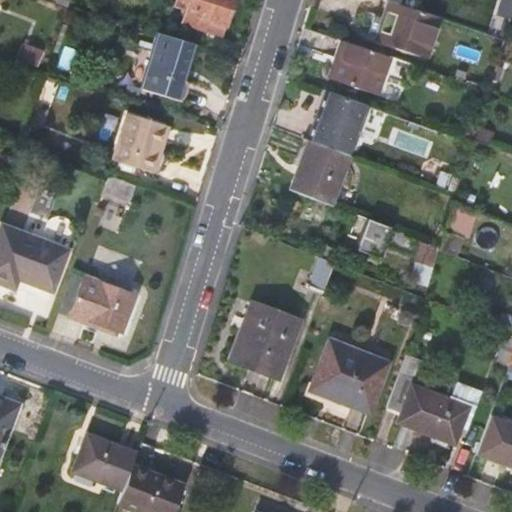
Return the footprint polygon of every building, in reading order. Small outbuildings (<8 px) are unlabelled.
[(222,36),(233,0),(175,0),(175,2),(189,6),(184,24),(222,36)] [(511,0),(501,0),(497,15),(510,19),(511,10),(511,0)] [(439,17),(398,3),(392,21),(399,24),(393,43),(426,54),(439,17)] [(399,24),(392,21),(385,40),(393,43),(399,24)] [(198,46),(160,35),(151,67),(153,68),(147,90),(184,101),(190,81),(188,81),(198,46)] [(349,41),(342,39),(334,63),(341,66),(349,41)] [(341,66),(334,63),(329,78),(377,93),(389,55),(349,41),(341,66)] [(325,89),(315,119),(333,125),(343,96),(325,89)] [(315,119),(308,139),(351,156),(368,105),(343,96),(333,125),(315,119)] [(157,173),(171,125),(130,114),(116,161),(157,173)] [(308,139),(291,190),(334,206),(351,156),(308,139)] [(436,188),(457,195),(461,180),(442,173),(436,188)] [(511,192),(511,175),(507,173),(502,188),(511,192)] [(109,176),(102,195),(128,204),(135,185),(109,176)] [(0,271),(51,291),(70,243),(1,217),(0,220),(0,271)] [(375,255),(386,225),(366,217),(354,247),(375,255)] [(323,292),(334,263),(319,257),(308,287),(323,292)] [(122,331),(135,297),(85,278),(70,316),(87,322),(89,319),(122,331)] [(233,362),(277,380),(299,321),(254,305),(233,362)] [(511,359),(511,358),(511,331),(505,329),(494,358),(510,364),(511,359)] [(367,414),(386,363),(327,341),(310,388),(340,400),(339,403),(367,414)] [(412,378),(399,373),(385,408),(399,413),(396,423),(455,445),(466,418),(471,420),(486,379),(466,371),(459,388),(415,371),(412,378)] [(0,406),(8,409),(10,402),(0,398),(0,406)] [(8,409),(0,429),(0,467),(2,462),(0,461),(0,450),(15,411),(8,409)] [(511,466),(511,424),(489,416),(476,453),(511,466)] [(123,487),(131,468),(137,451),(86,431),(72,467),(123,487)] [(123,487),(116,505),(132,511),(169,511),(179,487),(131,468),(123,487)]
